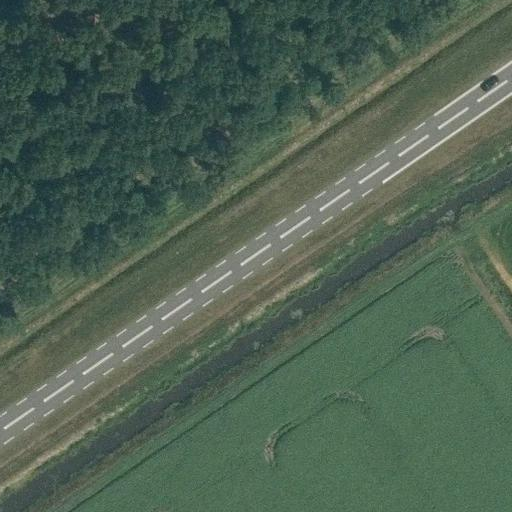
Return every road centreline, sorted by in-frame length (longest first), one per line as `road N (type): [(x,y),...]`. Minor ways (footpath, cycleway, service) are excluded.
road 1 (primary): [(0,433),(511,79)]
road 2 (track): [(473,0),(0,327)]
